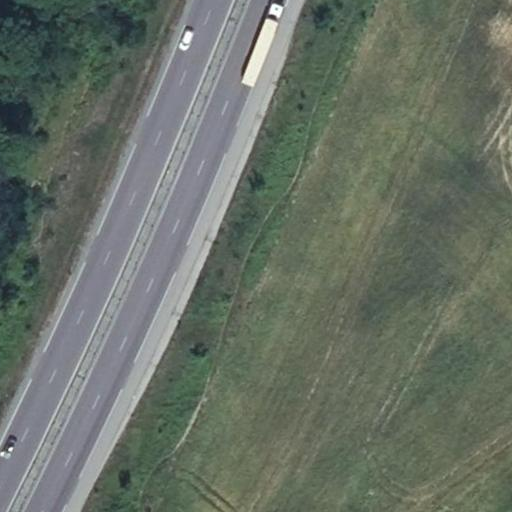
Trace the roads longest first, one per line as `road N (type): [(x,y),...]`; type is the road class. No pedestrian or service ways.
road 1 (motorway): [(35,511),(142,313),(262,0)]
road 2 (track): [(127,511),(204,352),(348,0)]
road 3 (motorway): [(212,0),(0,478)]
